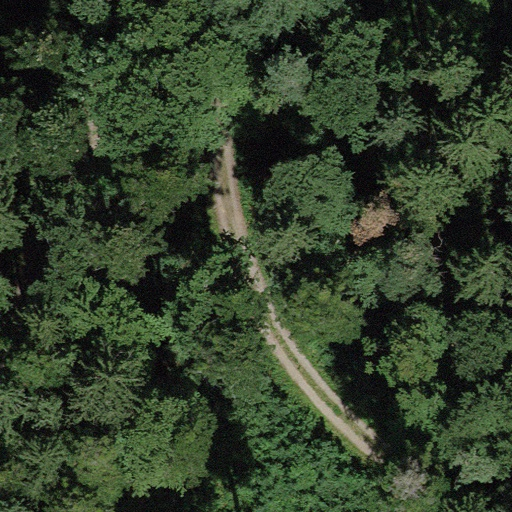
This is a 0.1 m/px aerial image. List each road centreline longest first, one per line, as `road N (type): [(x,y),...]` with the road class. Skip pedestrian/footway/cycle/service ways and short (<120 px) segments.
road 1 (track): [(224,0),(216,150),(236,253),(290,356),(382,446),(468,511)]
road 2 (track): [(171,0),(0,329)]
